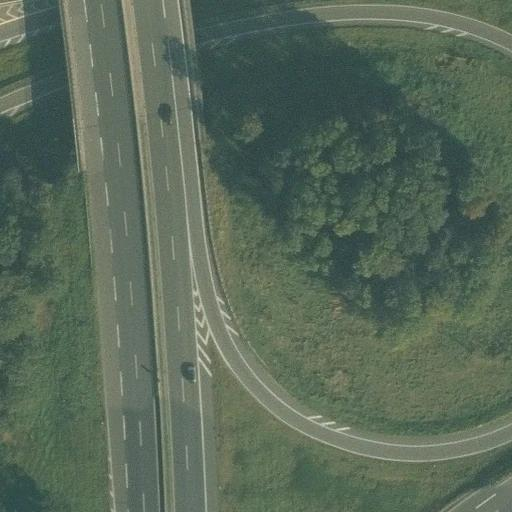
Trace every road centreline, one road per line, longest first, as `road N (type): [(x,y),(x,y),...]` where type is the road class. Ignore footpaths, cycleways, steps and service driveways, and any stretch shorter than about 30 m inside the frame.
road 1 (motorway): [(0,113),(172,50),(305,22),(402,19),(511,48)]
road 2 (motorway): [(88,0),(140,511)]
road 3 (motorway): [(511,436),(440,456),(408,456),(298,422),(267,397),(228,345),(177,240)]
road 4 (motorway): [(193,511),(177,240)]
road 5 (motorway): [(177,240),(151,0)]
